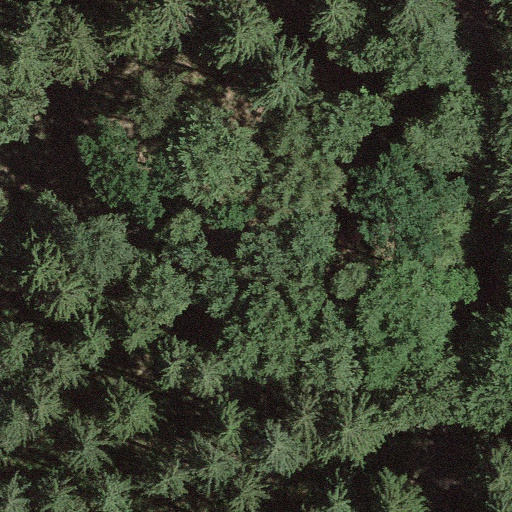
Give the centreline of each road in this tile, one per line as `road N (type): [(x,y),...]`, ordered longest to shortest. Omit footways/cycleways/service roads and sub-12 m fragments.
road 1 (track): [(480,0),(473,230),(445,511)]
road 2 (track): [(0,70),(232,0)]
